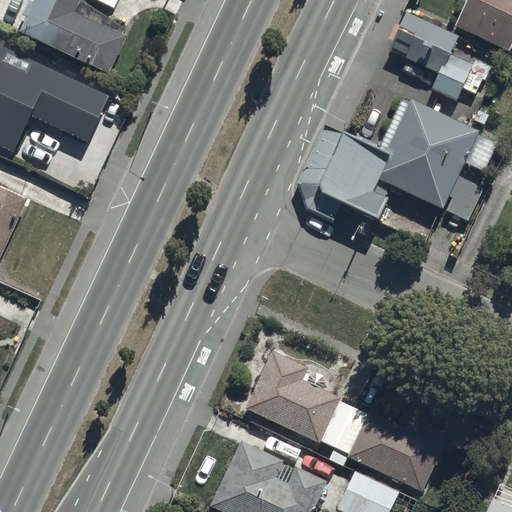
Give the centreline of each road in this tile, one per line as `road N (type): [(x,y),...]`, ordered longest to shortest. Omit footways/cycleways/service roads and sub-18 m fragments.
road 1 (secondary): [(11,511),(252,0)]
road 2 (secondary): [(238,216),(98,511)]
road 3 (residential): [(511,348),(238,216)]
road 4 (secondary): [(338,0),(238,216)]
